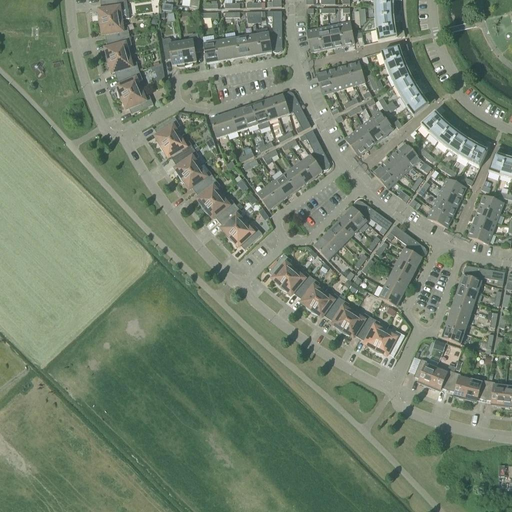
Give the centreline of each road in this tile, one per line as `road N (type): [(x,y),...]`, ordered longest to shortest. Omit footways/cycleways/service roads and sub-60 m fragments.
road 1 (residential): [(240,286),(178,224),(123,137)]
road 2 (residential): [(391,391),(316,350),(240,286)]
road 3 (residential): [(511,130),(455,91),(432,0)]
road 4 (residential): [(176,107),(174,81),(294,59)]
road 5 (residential): [(511,437),(403,410),(391,391)]
road 6 (residential): [(70,0),(103,128)]
road 7 (residential): [(176,107),(205,113),(300,81)]
